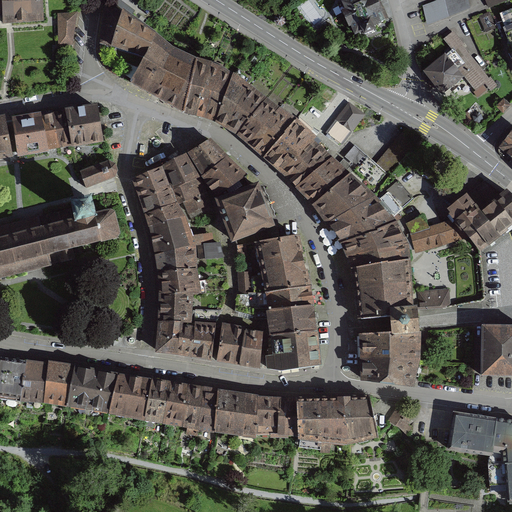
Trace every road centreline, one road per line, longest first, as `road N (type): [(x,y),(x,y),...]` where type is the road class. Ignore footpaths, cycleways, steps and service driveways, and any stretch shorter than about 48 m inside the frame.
road 1 (residential): [(136,106),(235,147),(304,215),(326,266),(339,329),(330,378)]
road 2 (residential): [(136,106),(125,181),(149,278),(147,364)]
road 3 (secondary): [(399,108),(215,0)]
road 4 (residential): [(330,378),(299,385),(147,364)]
road 5 (residential): [(511,405),(330,378)]
road 6 (residential): [(147,364),(0,340)]
